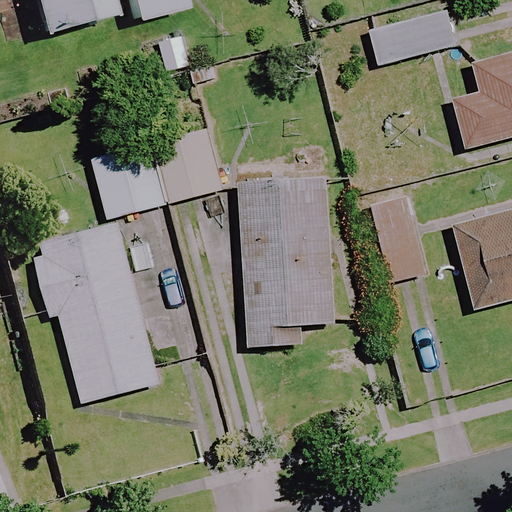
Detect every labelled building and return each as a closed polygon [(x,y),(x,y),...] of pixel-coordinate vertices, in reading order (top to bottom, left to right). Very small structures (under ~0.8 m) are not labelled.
[(36,0),(46,37),(117,17),(114,2),(120,0),(130,0),(137,23),(187,11),(184,0),(36,0)] [(467,46),(458,10),(379,30),(388,65),(467,46)] [(197,65),(190,37),(167,42),(175,71),(197,65)] [(511,139),(511,55),(483,63),(491,91),(465,98),(478,149),(511,139)] [(161,141),(177,204),(233,189),(217,129),(161,141)] [(161,141),(101,159),(117,219),(177,204),(161,141)] [(249,182),(259,348),(315,344),(314,325),(348,323),(339,176),(249,182)] [(436,274),(415,196),(380,205),(401,283),(436,274)] [(511,303),(511,211),(464,224),(488,310),(511,303)] [(70,315),(92,404),(172,383),(129,223),(51,242),(54,255),(46,258),(61,317),(70,315)] [(0,273),(0,315),(13,312),(0,273)]
